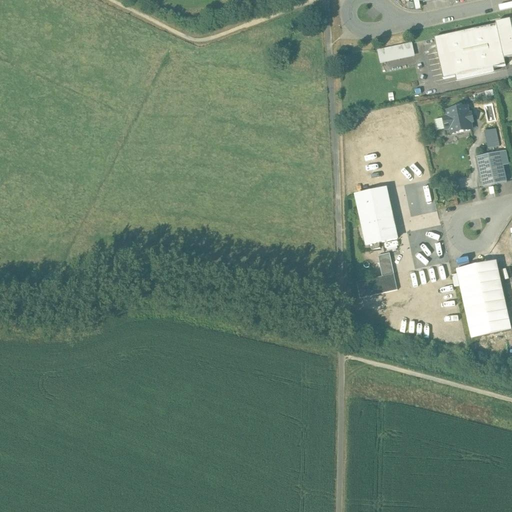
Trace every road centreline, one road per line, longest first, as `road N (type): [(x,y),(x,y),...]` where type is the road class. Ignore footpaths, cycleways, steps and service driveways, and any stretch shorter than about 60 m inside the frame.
road 1 (residential): [(325,0),(342,354)]
road 2 (track): [(339,511),(342,354)]
road 3 (residential): [(510,202),(455,220),(459,243),(471,248),(491,230)]
